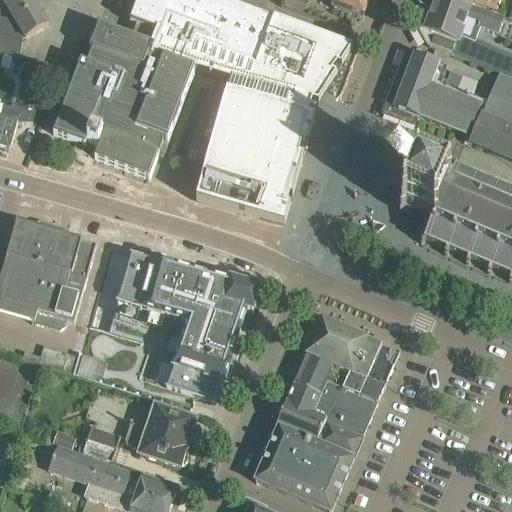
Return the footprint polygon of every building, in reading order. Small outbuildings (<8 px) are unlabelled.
[(1,0),(26,41),(49,27),(32,0),(1,0)] [(258,16),(219,1),(215,0),(138,0),(130,24),(138,27),(133,40),(98,27),(84,65),(80,64),(53,136),(85,148),(87,145),(99,149),(94,161),(150,181),(159,157),(157,156),(162,142),(168,144),(194,73),(201,51),(258,72),(275,22),(274,22),(258,16)] [(335,0),(332,10),(359,19),(361,14),(364,16),(369,1),(366,0),(335,0)] [(503,20),(450,0),(435,0),(424,31),(433,35),(428,48),(453,58),(453,57),(468,63),(511,81),(511,58),(473,42),(478,30),(497,37),(503,20)] [(461,0),(461,1),(496,13),(500,0),(461,0)] [(0,57),(19,61),(23,43),(10,22),(0,20),(0,57)] [(274,22),(275,22),(258,72),(201,51),(194,73),(228,89),(196,204),(259,222),(260,221),(284,227),(319,107),(353,50),(274,21),(274,22)] [(441,86),(447,70),(414,58),(394,111),(468,139),(482,103),(457,93),(462,79),(450,74),(444,88),(441,86)] [(48,66),(28,62),(17,107),(12,124),(17,126),(33,125),(48,66)] [(511,81),(500,77),(472,145),(511,161),(511,81)] [(1,122),(0,121),(0,150),(10,153),(17,126),(12,124),(17,107),(11,106),(10,111),(4,109),(1,122)] [(194,111),(186,140),(208,147),(216,117),(194,111)] [(426,244),(446,251),(444,257),(447,258),(449,253),(467,261),(465,266),(468,267),(470,262),(489,270),(487,275),(490,276),(492,272),(510,279),(508,284),(511,285),(511,283),(511,194),(501,190),(503,185),(500,183),(498,189),(480,181),(482,176),(479,174),(477,180),(456,171),(455,167),(452,168),(453,170),(449,168),(440,172),(437,180),(440,188),(419,178),(417,173),(413,175),(415,180),(403,208),(398,210),(400,214),(405,212),(425,220),(418,238),(425,241),(420,243),(421,245),(426,244)] [(74,326),(97,247),(17,224),(7,258),(9,258),(0,289),(0,310),(33,320),(32,326),(58,333),(67,329),(68,324),(74,326)] [(131,258),(117,306),(188,325),(167,390),(215,407),(222,386),(224,387),(231,365),(229,364),(246,314),(253,315),(259,291),(230,283),(230,285),(175,270),(176,268),(153,262),(153,264),(131,258)] [(306,358),(307,359),(334,370),(314,417),(364,439),(400,356),(371,344),(367,343),(368,342),(322,322),(306,358)] [(25,355),(22,362),(74,379),(79,360),(44,350),(41,360),(25,355)] [(404,386),(430,394),(440,359),(414,352),(404,386)] [(103,378),(107,364),(83,358),(78,377),(101,384),(103,378)] [(334,370),(307,359),(287,405),(314,417),(334,370)] [(441,399),(477,413),(489,380),(454,367),(441,399)] [(287,405),(286,405),(276,429),(278,430),(354,461),(364,439),(314,417),(287,405)] [(189,421),(156,410),(148,433),(129,427),(128,429),(130,430),(125,443),(128,450),(141,454),(140,457),(180,471),(180,469),(185,467),(188,463),(188,458),(186,454),(193,433),(186,430),(189,421)] [(331,511),(354,461),(278,430),(255,484),(320,511),(331,511)] [(92,431),(83,456),(111,466),(119,441),(92,431)] [(58,435),(56,440),(55,441),(48,438),(46,445),(52,447),(52,448),(72,455),(77,443),(58,435)] [(414,491),(429,443),(416,439),(401,487),(414,491)] [(135,479),(57,451),(49,473),(89,487),(85,500),(117,511),(169,511),(177,491),(143,478),(139,488),(133,486),(135,479)]
